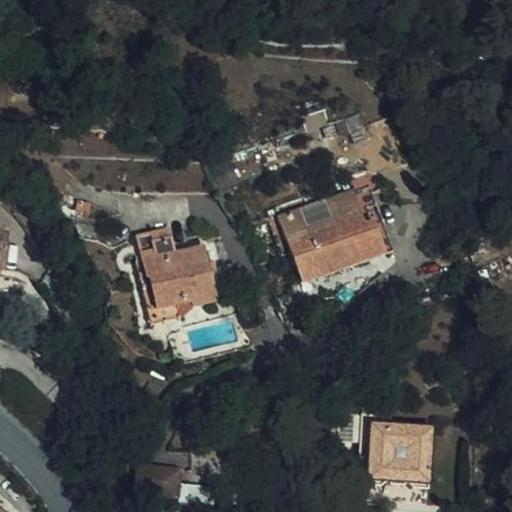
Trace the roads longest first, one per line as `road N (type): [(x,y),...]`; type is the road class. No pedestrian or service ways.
road 1 (unknown): [(65,392),(122,425),(159,426),(269,344),(241,256),(211,214),(134,205)]
road 2 (unknown): [(65,392),(65,328),(55,286),(21,207),(0,186)]
